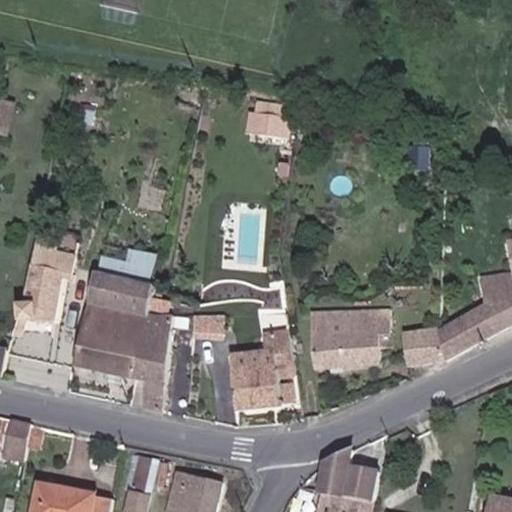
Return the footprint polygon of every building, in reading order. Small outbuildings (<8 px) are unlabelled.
[(251,113),(250,132),(292,135),(293,116),(251,113)] [(161,280),(167,255),(112,242),(106,267),(161,280)] [(474,318),(476,345),(511,325),(511,280),(496,290),(500,298),(492,302),(494,306),(474,318)] [(8,353),(7,358),(14,360),(16,346),(46,351),(54,305),(65,307),(67,292),(21,283),(8,353)] [(87,309),(138,318),(141,294),(91,285),(87,309)] [(393,308),(309,317),(315,371),(380,365),(378,349),(392,348),(390,321),(394,320),(393,308)] [(134,378),(145,319),(138,318),(87,309),(75,366),(134,378)] [(201,338),(232,339),(232,314),(201,314),(201,338)] [(439,338),(445,365),(476,345),(474,318),(439,338)] [(144,411),(163,415),(171,322),(145,319),(134,378),(147,380),(144,411)] [(279,379),(297,377),(291,334),(268,337),(269,355),(231,361),(238,413),(292,405),(290,385),(279,386),(279,379)] [(421,367),(445,365),(439,338),(414,341),(421,367)] [(408,368),(421,367),(414,341),(405,342),(408,368)] [(0,462),(23,468),(31,428),(0,420),(0,462)] [(350,472),(354,453),(327,466),(321,496),(373,505),(378,477),(350,472)] [(128,500),(125,511),(144,511),(148,498),(154,468),(155,463),(139,459),(130,500),(128,500)] [(166,470),(154,468),(148,498),(160,499),(166,470)] [(213,511),(219,485),(176,476),(167,511),(213,511)] [(114,511),(115,508),(38,491),(34,511),(114,511)] [(371,511),(373,505),(321,496),(317,511),(371,511)]
